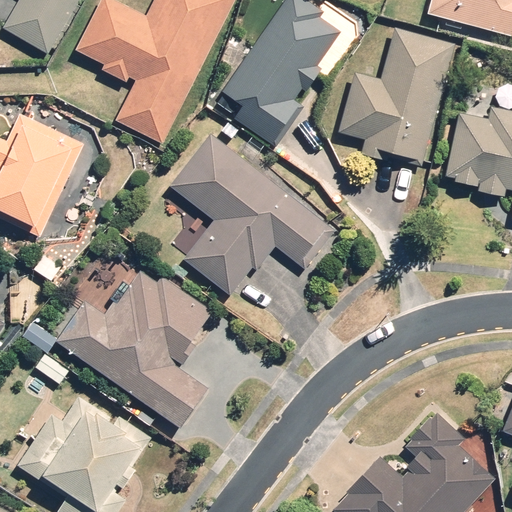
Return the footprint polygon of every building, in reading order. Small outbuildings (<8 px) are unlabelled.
[(47,58),(78,0),(17,0),(0,33),(47,58)] [(162,147),(232,0),(152,0),(142,20),(100,0),(97,0),(72,54),(101,68),(99,74),(130,89),(113,123),(162,147)] [(318,15),(296,0),(283,0),(211,108),(271,149),(299,108),(292,103),(301,90),(305,94),(320,71),(316,68),(339,34),(316,18),(318,15)] [(511,0),(428,0),(424,16),(511,39),(511,0)] [(450,46),(391,32),(379,84),(350,78),(337,134),(362,140),(359,153),(422,168),(450,46)] [(511,223),(511,117),(488,112),(486,121),(456,115),(443,178),(452,180),(451,184),(471,188),(473,183),(476,183),(474,195),(499,199),(500,191),(511,193),(511,218),(511,223)] [(80,149),(17,117),(1,148),(0,147),(0,220),(35,238),(80,149)] [(181,264),(226,298),(248,269),(255,274),(273,250),(300,270),(331,229),(208,137),(167,191),(211,224),(181,264)] [(155,288),(135,275),(105,319),(82,303),(54,344),(177,429),(205,387),(178,369),(187,355),(183,352),(210,312),(161,279),(155,288)] [(511,511),(511,395),(498,435),(511,439),(511,498),(511,500),(511,511)] [(112,496),(148,442),(78,396),(60,425),(49,418),(14,471),(61,502),(54,511),(118,511),(124,503),(112,496)] [(374,457),(325,511),(466,511),(494,481),(457,449),(462,443),(430,414),(401,447),(414,458),(398,477),(374,457)]
